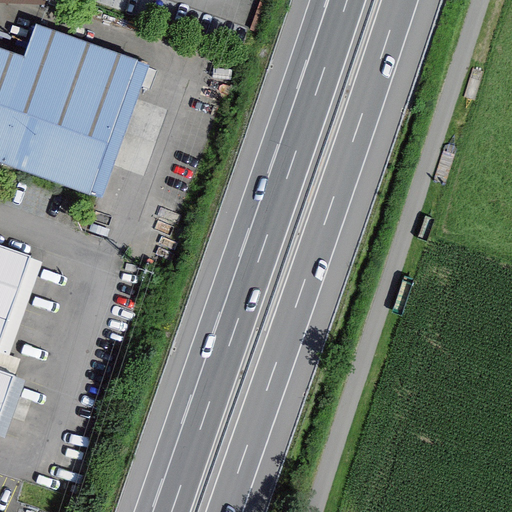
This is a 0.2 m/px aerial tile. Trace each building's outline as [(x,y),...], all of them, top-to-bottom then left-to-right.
[(0,0),(0,2),(45,15),(48,0),(0,0)] [(26,58),(0,135),(0,164),(103,199),(149,64),(37,26),(26,58)] [(0,135),(26,58),(0,49),(0,135)] [(0,340),(30,257),(0,246),(0,340)] [(0,414),(14,377),(0,371),(0,414)]
